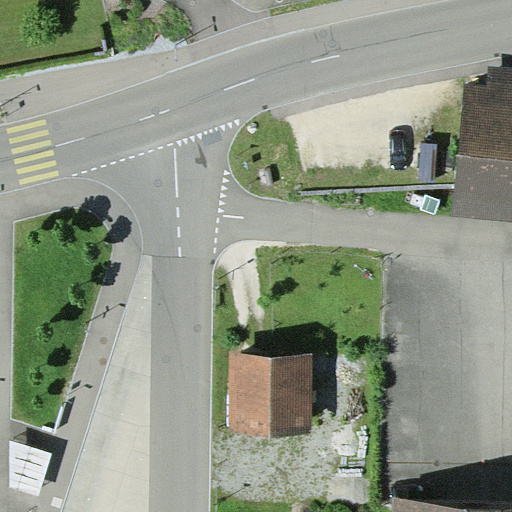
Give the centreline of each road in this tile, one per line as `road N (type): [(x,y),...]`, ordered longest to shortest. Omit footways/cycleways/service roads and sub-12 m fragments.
road 1 (tertiary): [(164,107),(316,57),(511,17)]
road 2 (residential): [(178,207),(511,238)]
road 3 (residential): [(178,207),(177,511)]
road 4 (tertiary): [(0,160),(164,107)]
